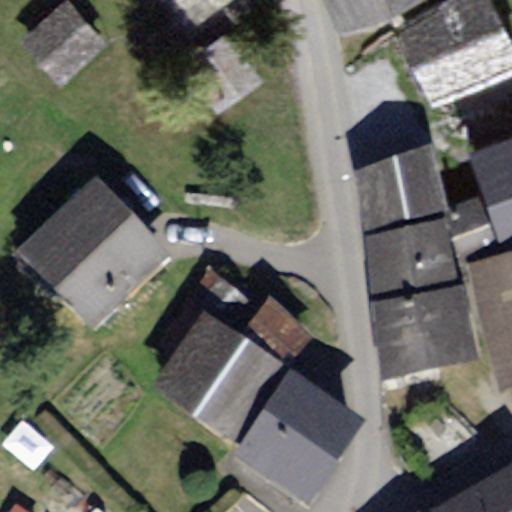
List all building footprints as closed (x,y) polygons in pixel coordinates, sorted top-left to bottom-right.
[(140,0),(169,40),(223,0),(140,0)] [(313,0),(326,36),(411,0),(313,0)] [(472,0),(439,0),(380,31),(418,111),(509,67),(472,0)] [(96,41),(64,7),(31,38),(62,72),(96,41)] [(199,70),(222,101),(253,78),(230,47),(199,70)] [(511,145),(447,170),(478,263),(511,251),(511,145)] [(409,166),(342,174),(354,237),(421,228),(409,166)] [(75,191),(0,261),(0,264),(77,345),(151,265),(75,191)] [(424,239),(354,247),(360,304),(435,295),(424,239)] [(511,262),(452,280),(486,387),(511,373),(511,262)] [(189,303),(219,327),(242,300),(212,274),(189,303)] [(248,319),(291,353),(314,325),(272,290),(248,319)] [(436,302),(357,313),(364,385),(447,372),(436,302)] [(179,326),(134,398),(212,451),(260,376),(179,326)] [(263,384),(210,467),(271,511),(280,511),(335,427),(263,384)] [(511,511),(511,509),(496,486),(452,511),(511,511)]
